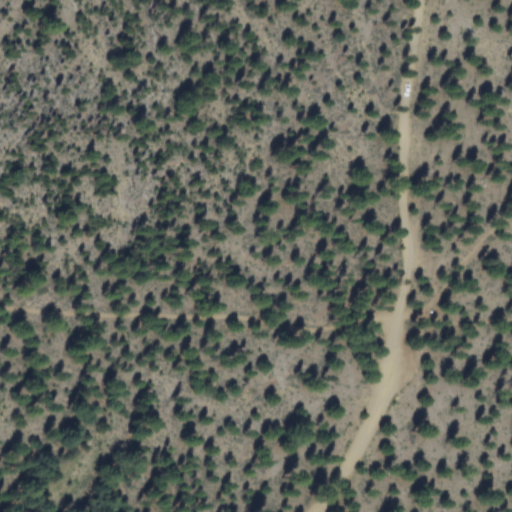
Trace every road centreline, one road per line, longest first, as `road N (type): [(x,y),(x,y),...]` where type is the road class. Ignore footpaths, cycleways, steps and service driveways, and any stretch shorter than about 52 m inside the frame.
road 1 (residential): [(426,0),(397,321)]
road 2 (residential): [(316,511),(387,388),(397,321)]
